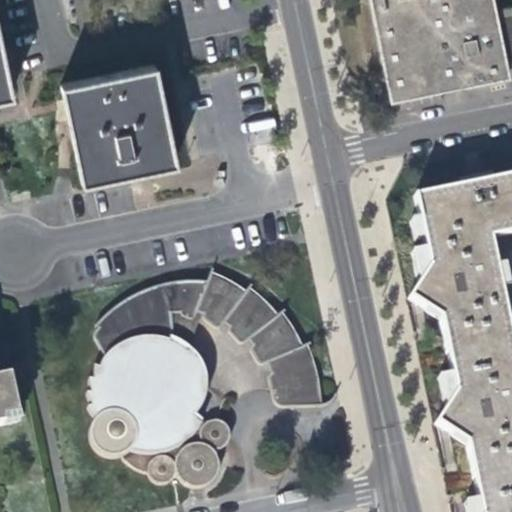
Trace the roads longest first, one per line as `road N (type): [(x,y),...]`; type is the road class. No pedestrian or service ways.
road 1 (residential): [(407,484),(332,151)]
road 2 (residential): [(319,154),(386,488)]
road 3 (residential): [(332,151),(511,114)]
road 4 (residential): [(285,0),(319,154)]
road 5 (residential): [(332,151),(301,0)]
